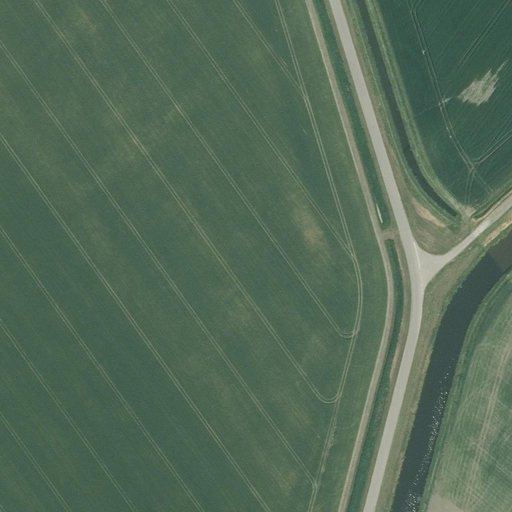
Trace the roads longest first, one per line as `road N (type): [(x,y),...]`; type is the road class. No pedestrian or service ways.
road 1 (tertiary): [(413,275),(332,0)]
road 2 (tertiary): [(368,511),(413,330),(413,275)]
road 3 (unclassified): [(413,275),(448,257),(511,199)]
